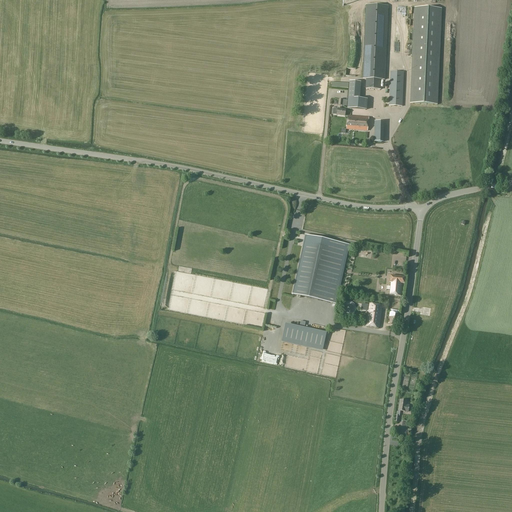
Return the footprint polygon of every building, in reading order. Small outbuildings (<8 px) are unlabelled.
[(381,80),(384,80),(388,6),(366,5),(363,79),(366,79),(366,89),(380,90),(381,80)] [(396,24),(400,24),(400,42),(399,42),(399,54),(405,54),(406,8),(400,8),(400,19),(396,19),(396,24)] [(389,106),(402,107),(404,72),(390,71),(389,106)] [(349,80),(348,97),(359,98),(360,81),(349,80)] [(366,100),(348,98),(347,109),(365,110),(366,100)] [(367,131),(368,118),(347,116),(346,129),(367,131)] [(372,121),(372,141),(380,141),(381,122),(372,121)] [(307,236),(305,244),(304,244),(293,295),(335,304),(348,245),(307,236)] [(392,283),(391,295),(401,296),(402,284),(404,284),(405,277),(390,276),(390,283),(392,283)] [(310,314),(313,315),(317,304),(312,302),(311,305),(303,303),(299,314),(304,315),(305,310),(310,312),(310,314)] [(378,328),(382,306),(370,304),(367,326),(378,328)] [(390,313),(388,324),(396,325),(399,325),(401,314),(399,313),(392,311),(392,312),(390,312),(390,313)] [(285,324),(281,342),(321,351),(325,333),(285,324)] [(397,412),(396,415),(395,415),(394,422),(399,422),(400,416),(400,411),(405,412),(405,411),(408,412),(409,409),(409,408),(409,405),(406,405),(407,401),(400,400),(398,412),(397,412)] [(408,423),(401,422),(401,426),(399,426),(398,435),(406,436),(408,423)]
